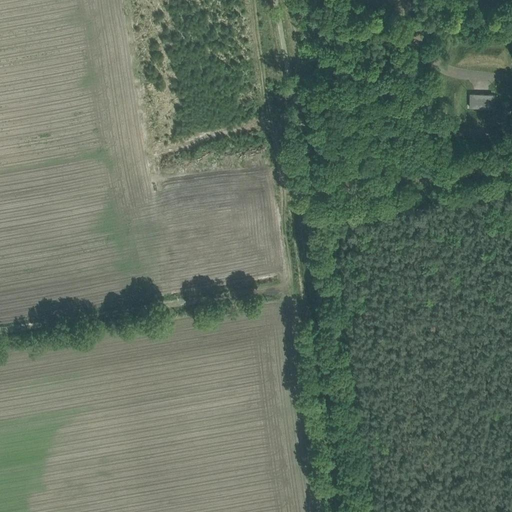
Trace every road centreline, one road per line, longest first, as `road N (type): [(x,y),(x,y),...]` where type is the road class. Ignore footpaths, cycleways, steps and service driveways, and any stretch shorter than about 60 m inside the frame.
road 1 (track): [(290,282),(0,330)]
road 2 (track): [(290,282),(246,0)]
